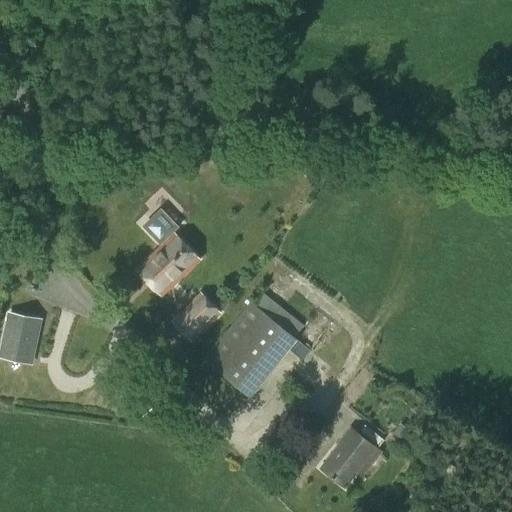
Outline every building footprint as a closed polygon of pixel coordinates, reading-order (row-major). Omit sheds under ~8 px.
[(305,153),(297,165),(314,177),(323,166),(305,153)] [(161,294),(198,259),(175,235),(139,270),(161,294)] [(221,314),(202,294),(190,305),(209,325),(221,314)] [(246,396),(293,339),(250,304),(203,361),(246,396)] [(0,357),(31,363),(39,320),(7,314),(0,354),(0,357)] [(143,417),(161,398),(136,373),(118,391),(143,417)] [(409,429),(401,423),(393,432),(401,439),(409,429)] [(368,469),(379,455),(351,431),(319,469),(342,489),(363,465),(368,469)]
